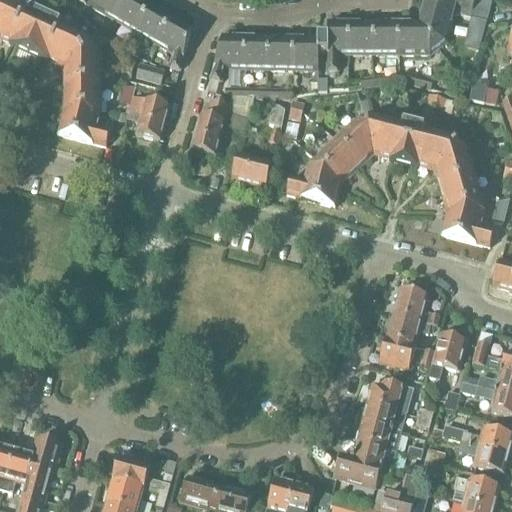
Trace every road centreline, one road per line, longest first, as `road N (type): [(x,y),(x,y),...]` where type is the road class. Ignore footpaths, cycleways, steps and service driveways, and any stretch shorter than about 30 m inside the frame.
road 1 (residential): [(380,251),(354,359),(328,423),(259,466),(98,427)]
road 2 (residential): [(98,427),(163,192)]
road 3 (residential): [(380,251),(163,192)]
road 4 (residential): [(163,192),(212,16)]
road 5 (residential): [(389,0),(212,16)]
road 6 (residential): [(163,192),(0,151)]
road 7 (residential): [(511,320),(484,312),(435,265),(380,251)]
